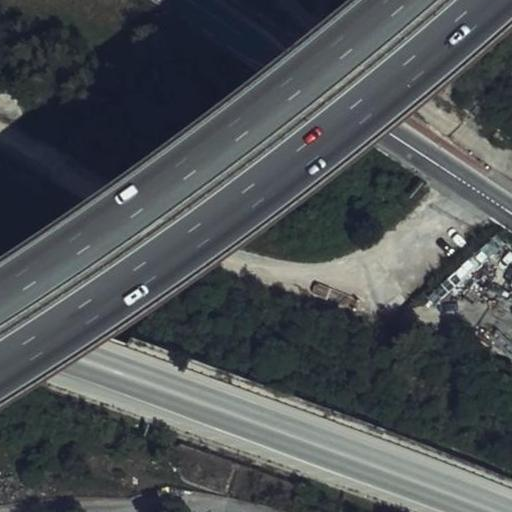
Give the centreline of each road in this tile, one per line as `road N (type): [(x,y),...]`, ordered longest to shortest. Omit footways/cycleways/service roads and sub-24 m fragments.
road 1 (motorway): [(0,363),(299,154),(489,0)]
road 2 (secondary): [(493,511),(0,334)]
road 3 (motorway): [(395,0),(153,187),(0,289)]
road 4 (secondary): [(511,209),(193,0)]
